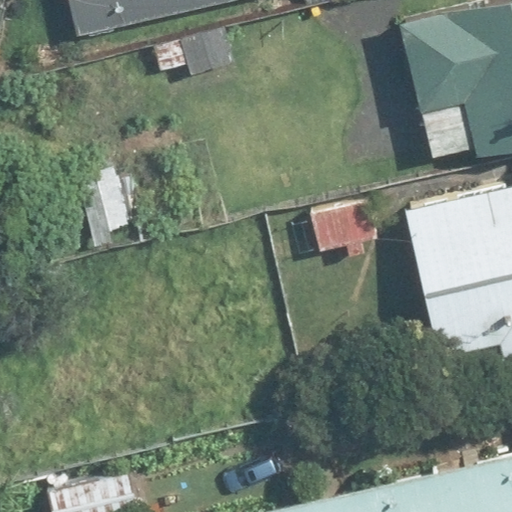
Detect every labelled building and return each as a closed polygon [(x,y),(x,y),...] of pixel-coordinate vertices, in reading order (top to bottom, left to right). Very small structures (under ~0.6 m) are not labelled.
[(69,0),(75,26),(194,0),(69,0)] [(511,139),(511,0),(444,0),(400,11),(435,149),(476,138),(478,148),(511,139)] [(190,59),(193,71),(236,61),(227,22),(154,39),(160,66),(190,59)] [(97,246),(122,240),(118,223),(143,217),(129,158),(80,169),(97,246)] [(442,346),(502,332),(506,350),(511,348),(511,172),(406,198),(442,346)] [(319,247),(347,241),(350,251),(366,247),(364,237),(379,234),(369,188),(309,201),(319,247)] [(511,511),(511,442),(214,511),(511,511)] [(130,463),(49,483),(55,511),(130,511),(142,509),(130,463)]
